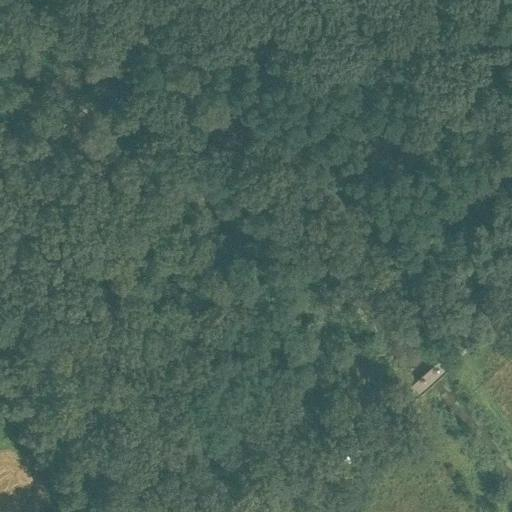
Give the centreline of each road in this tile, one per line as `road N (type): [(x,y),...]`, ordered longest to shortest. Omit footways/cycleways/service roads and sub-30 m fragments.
road 1 (unclassified): [(288,511),(469,340),(511,318)]
road 2 (unclassified): [(105,511),(0,332)]
